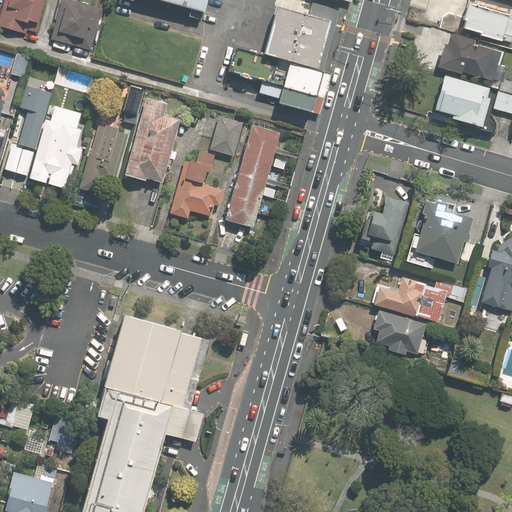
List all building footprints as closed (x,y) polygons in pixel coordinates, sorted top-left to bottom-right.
[(26,31),(36,34),(38,25),(36,25),(42,0),(2,0),(0,9),(0,27),(25,35),(26,31)] [(96,31),(88,29),(90,21),(88,20),(92,7),(67,0),(60,0),(57,11),(62,12),(59,21),(55,20),(50,40),(90,51),(96,31)] [(145,0),(200,15),(203,0),(145,0)] [(509,16),(464,4),(457,28),(502,41),(509,16)] [(276,7),(263,55),(317,69),(330,21),(276,7)] [(447,37),(445,45),(441,44),(435,66),(448,70),(448,69),(492,82),(500,52),(472,44),(473,40),(448,33),(447,37)] [(228,70),(261,80),(315,96),(322,71),(317,69),(263,55),(235,46),(228,70)] [(28,58),(16,54),(10,74),(23,78),(28,58)] [(450,120),(480,128),(485,112),(484,112),(491,90),(442,76),(432,109),(451,115),(450,120)] [(311,112),(315,96),(261,80),(258,92),(278,97),(277,103),(311,112)] [(16,145),(34,150),(50,93),(25,86),(18,108),(26,110),(16,145)] [(134,125),(144,91),(131,88),(122,121),(134,125)] [(511,112),(511,95),(496,91),(492,108),(511,114),(511,112)] [(165,105),(144,99),(122,176),(143,182),(144,179),(160,184),(178,121),(162,116),(165,105)] [(53,107),(49,122),(43,121),(27,180),(43,185),(46,175),(48,176),(45,186),(63,191),(70,165),(76,166),(80,150),(75,148),(80,131),(75,130),(80,114),(53,107)] [(232,158),(241,124),(217,117),(208,151),(232,158)] [(124,134),(115,132),(115,130),(103,126),(102,128),(97,127),(90,150),(89,150),(81,175),(83,176),(79,190),(92,194),(96,178),(111,181),(124,134)] [(278,135),(249,127),(222,221),(251,229),(278,135)] [(91,137),(84,136),(82,143),(89,145),(91,137)] [(13,173),(20,150),(10,147),(3,170),(13,173)] [(21,150),(14,174),(25,177),(32,153),(21,150)] [(186,220),(188,212),(209,217),(212,206),(218,207),(222,191),(201,185),(204,173),(207,174),(212,156),(198,152),(195,165),(183,162),(168,215),(186,220)] [(286,161),(274,158),(271,168),(283,171),(286,161)] [(376,216),(367,213),(357,246),(367,248),(367,249),(392,256),(407,204),(381,197),(376,216)] [(419,214),(421,215),(411,252),(456,264),(462,242),(465,242),(468,235),(464,234),(469,218),(444,211),(445,206),(423,200),(419,214)] [(511,312),(511,310),(511,238),(508,237),(496,245),(494,252),(489,250),(487,259),(490,260),(478,302),(511,312)] [(442,303),(444,296),(461,301),(465,290),(435,282),(433,288),(399,278),(396,290),(377,285),(371,306),(436,324),(442,303)] [(377,331),(373,342),(415,354),(418,342),(419,343),(425,324),(376,311),(371,329),(377,331)] [(78,511),(140,511),(163,432),(171,403),(181,406),(199,338),(180,335),(177,332),(178,329),(123,314),(96,413),(105,416),(78,511)] [(245,347),(249,333),(243,331),(239,345),(245,347)] [(452,347),(444,375),(484,386),(487,372),(461,365),(465,350),(452,347)] [(509,405),(511,405),(511,403),(511,396),(500,393),(498,401),(500,402),(499,405),(508,408),(509,405)] [(36,408),(0,396),(0,424),(28,433),(36,408)] [(163,432),(195,441),(203,412),(181,406),(171,403),(163,432)] [(78,421),(60,416),(54,443),(72,448),(78,421)] [(57,469),(46,466),(43,476),(54,480),(57,469)] [(7,496),(2,511),(4,511),(44,511),(54,480),(43,476),(40,476),(39,480),(12,473),(6,495),(7,496)]
